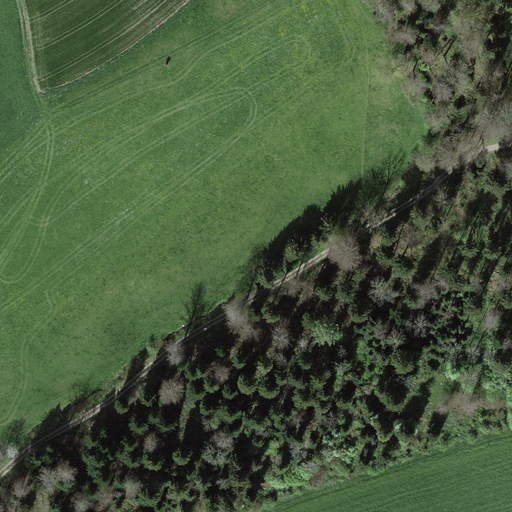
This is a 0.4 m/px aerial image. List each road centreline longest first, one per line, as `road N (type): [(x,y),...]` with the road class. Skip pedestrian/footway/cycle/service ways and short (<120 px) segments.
road 1 (track): [(511,142),(453,166),(0,472)]
road 2 (track): [(268,0),(44,116),(23,72),(16,0)]
